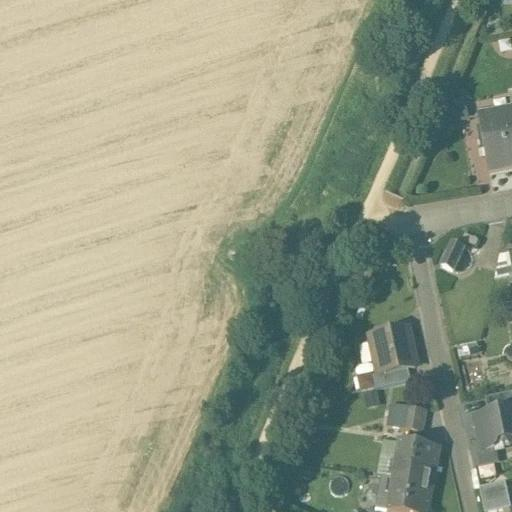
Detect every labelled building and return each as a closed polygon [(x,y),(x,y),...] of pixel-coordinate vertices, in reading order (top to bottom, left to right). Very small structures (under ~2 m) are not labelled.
[(511,112),(479,119),(489,175),(511,170),(511,112)] [(453,244),(441,269),(454,275),(465,250),(453,244)] [(511,278),(511,261),(511,255),(501,257),(495,282),(511,278)] [(406,331),(369,339),(370,346),(358,349),(363,368),(374,366),(377,378),(407,372),(414,370),(406,331)] [(477,346),(458,350),(459,359),(479,355),(477,346)] [(407,372),(377,378),(371,379),(374,392),(409,384),(407,372)] [(511,395),(486,400),(489,416),(511,411),(511,395)] [(400,433),(404,411),(389,408),(385,430),(400,433)] [(404,411),(400,433),(421,436),(425,414),(404,411)] [(511,411),(489,416),(475,419),(482,454),(495,451),(499,446),(504,450),(510,448),(511,444),(511,411)] [(437,453),(398,446),(392,481),(431,488),(437,453)] [(482,454),(477,455),(480,469),(499,465),(496,451),(495,451),(482,454)] [(427,511),(431,488),(392,481),(386,511),(427,511)] [(506,485),(479,490),(484,511),(504,511),(511,511),(506,485)]
